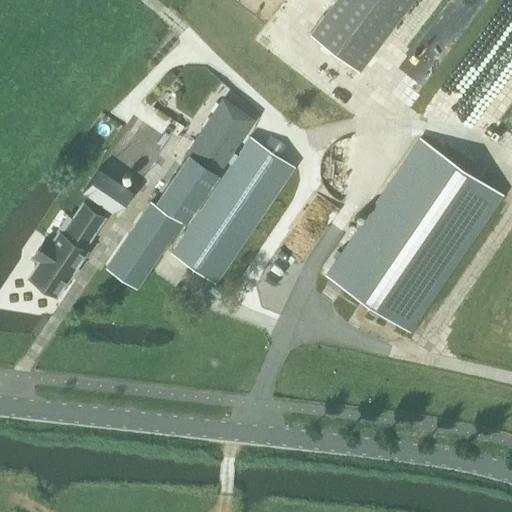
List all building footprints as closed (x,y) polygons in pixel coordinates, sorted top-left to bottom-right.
[(333,0),(310,31),(359,69),(411,0),(333,0)] [(255,119),(223,97),(188,149),(220,171),(255,119)] [(216,281),(295,165),(251,135),(172,251),(216,281)] [(410,328),(502,193),(421,138),(329,273),(410,328)] [(188,220),(219,174),(190,153),(158,200),(188,220)] [(85,189),(119,212),(133,190),(99,167),(85,189)] [(180,222),(150,201),(106,267),(136,287),(180,222)] [(58,293),(87,250),(84,248),(104,217),(84,203),(63,234),(60,232),(55,240),(48,236),(35,256),(41,260),(31,275),(58,293)]
